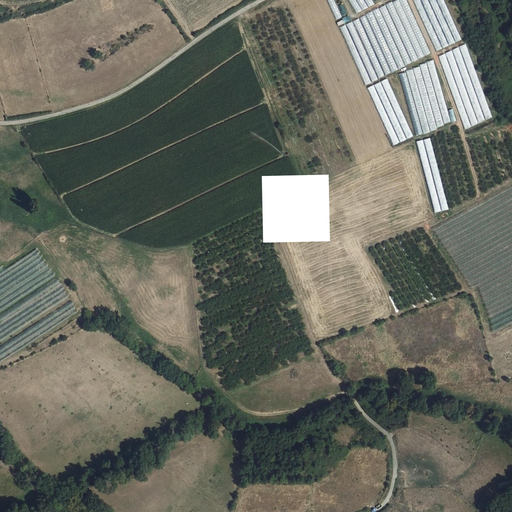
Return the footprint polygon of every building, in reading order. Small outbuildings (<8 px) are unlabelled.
[(327,0),(335,20),(341,18),(333,0),(327,0)] [(407,0),(399,0),(339,25),(363,83),(430,56),(407,0)] [(347,0),(356,14),(373,4),(370,0),(347,0)] [(413,0),(435,51),(459,41),(442,0),(413,0)] [(463,128),(490,119),(465,45),(438,54),(463,128)] [(434,62),(399,71),(415,134),(453,124),(449,110),(447,111),(434,62)] [(388,78),(368,87),(392,145),(412,137),(388,78)]
